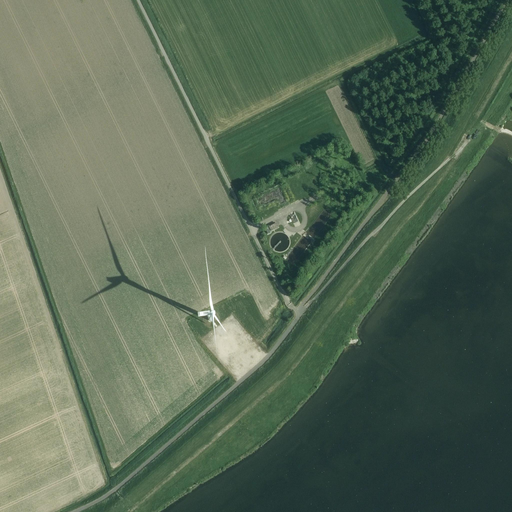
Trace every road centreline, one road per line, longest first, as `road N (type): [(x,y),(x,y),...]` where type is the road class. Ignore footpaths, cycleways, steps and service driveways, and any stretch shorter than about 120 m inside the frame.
road 1 (unclassified): [(300,314),(138,0)]
road 2 (track): [(383,161),(343,80),(428,38)]
